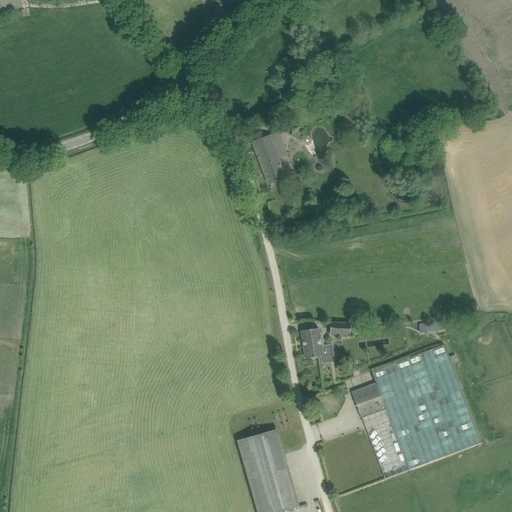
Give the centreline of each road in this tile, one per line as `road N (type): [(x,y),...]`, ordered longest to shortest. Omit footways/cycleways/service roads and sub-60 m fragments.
road 1 (unclassified): [(185,75),(230,138),(258,207),(331,511)]
road 2 (unclassified): [(0,158),(107,131),(185,75)]
